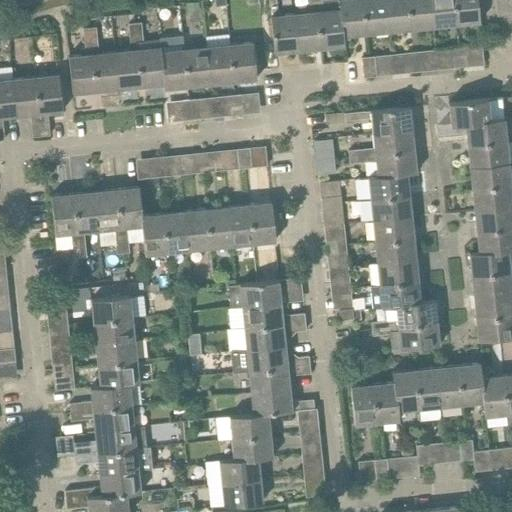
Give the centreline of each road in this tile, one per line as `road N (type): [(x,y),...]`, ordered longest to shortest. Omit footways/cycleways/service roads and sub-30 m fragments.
road 1 (residential): [(287,117),(39,147),(17,170),(11,205),(45,511)]
road 2 (residential): [(335,498),(287,117)]
road 3 (residential): [(511,62),(491,80),(434,88),(318,88),(287,117)]
road 4 (residential): [(335,498),(511,483)]
